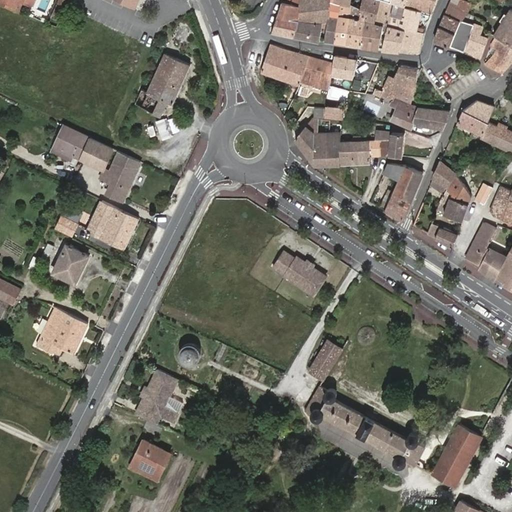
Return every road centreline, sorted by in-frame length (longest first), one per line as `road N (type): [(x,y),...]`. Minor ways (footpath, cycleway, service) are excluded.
road 1 (tertiary): [(202,177),(33,511)]
road 2 (tertiary): [(261,169),(511,331)]
road 3 (residential): [(402,234),(460,105),(511,70)]
road 4 (residential): [(419,61),(255,28)]
road 5 (tertiary): [(402,234),(276,141)]
road 6 (tertiary): [(511,308),(402,234)]
